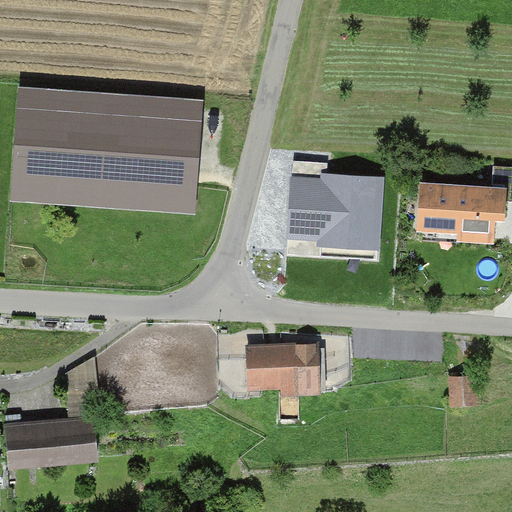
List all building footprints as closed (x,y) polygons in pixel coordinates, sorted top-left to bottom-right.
[(205,96),(24,83),(15,199),(196,213),(205,96)] [(390,176),(290,169),(284,253),(384,260),(390,176)] [(508,184),(419,176),(415,226),(503,233),(508,184)] [(303,342),(249,346),(252,382),(305,379),(303,342)] [(478,379),(453,381),(454,404),(479,403),(478,379)] [(95,413),(8,421),(12,465),(100,456),(95,413)]
